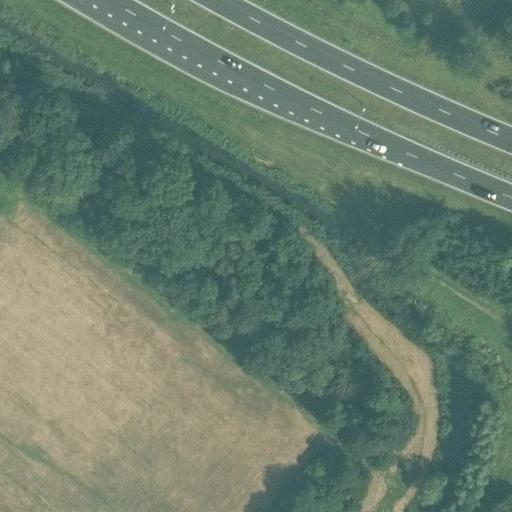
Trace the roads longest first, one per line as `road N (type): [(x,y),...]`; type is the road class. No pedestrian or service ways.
road 1 (primary): [(110,0),(381,142),(511,198)]
road 2 (primary): [(511,140),(373,81),(218,0)]
